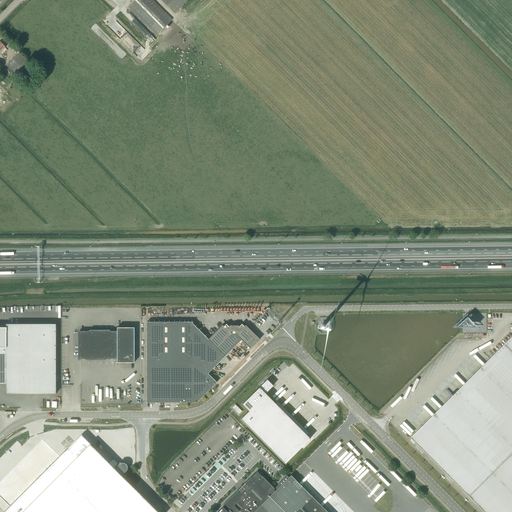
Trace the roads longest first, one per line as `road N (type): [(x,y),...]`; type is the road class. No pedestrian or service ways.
road 1 (motorway): [(0,270),(511,264)]
road 2 (motorway): [(511,249),(0,255)]
road 3 (tertiary): [(284,339),(195,412),(40,415),(11,427)]
road 4 (tertiary): [(459,511),(284,339)]
road 5 (unclassified): [(511,306),(308,308),(284,339)]
